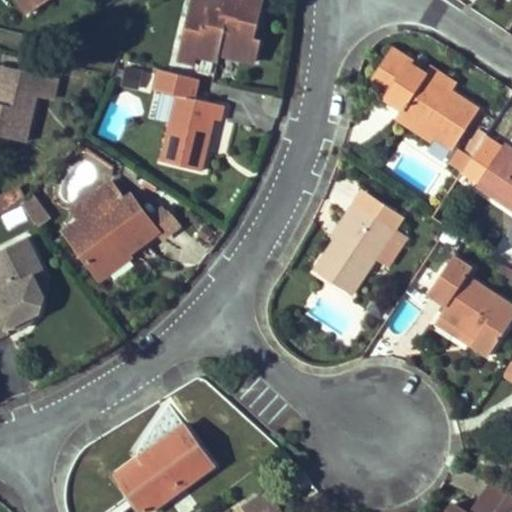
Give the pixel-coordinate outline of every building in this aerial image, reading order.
[(217,61),(219,53),(255,63),(261,41),(254,39),(264,2),(257,0),(219,0),(219,3),(206,0),(192,0),(177,58),(196,63),(198,56),(217,61)] [(403,109),(400,114),(435,137),(452,149),(479,108),(453,91),(457,83),(432,67),(428,74),(411,64),(413,61),(394,49),(371,84),(388,96),(387,98),(403,109)] [(122,62),(118,74),(138,80),(141,68),(122,62)] [(37,95),(42,75),(5,66),(0,88),(0,136),(27,142),(37,95)] [(56,100),(60,79),(42,75),(37,95),(56,100)] [(178,94),(161,160),(201,170),(214,119),(221,121),(225,105),(178,94)] [(277,117),(280,119),(285,100),(270,96),(268,101),(268,106),(269,111),(272,115),(277,117)] [(397,119),(432,142),(435,137),(400,114),(397,119)] [(466,154),(472,158),(488,133),(482,129),(466,154)] [(501,141),(488,133),(472,158),(484,166),(501,141)] [(511,149),(506,145),(478,186),(511,209),(511,149)] [(93,212),(99,220),(72,239),(96,272),(125,251),(128,255),(158,234),(160,232),(152,221),(134,196),(126,201),(113,183),(87,201),(93,212)] [(21,206),(22,205),(26,200),(20,188),(13,192),(21,206)] [(375,215),(383,202),(362,189),(354,201),(375,215)] [(0,198),(0,216),(21,206),(13,192),(0,198)] [(26,200),(22,205),(37,226),(50,217),(33,193),(26,200)] [(87,201),(76,210),(83,219),(93,212),(87,201)] [(375,215),(354,201),(346,213),(351,216),(336,239),(316,269),(352,294),(377,256),(395,228),(403,215),(383,202),(375,215)] [(152,221),(160,232),(158,234),(164,242),(182,229),(168,209),(152,221)] [(72,239),(99,220),(93,212),(83,219),(66,231),(72,239)] [(351,216),(346,213),(330,235),(336,239),(351,216)] [(390,265),(408,236),(395,228),(377,256),(390,265)] [(37,316),(37,315),(44,298),(34,278),(44,273),(27,239),(0,252),(0,277),(7,291),(0,294),(0,339),(10,334),(8,330),(37,316)] [(102,280),(130,258),(128,255),(125,251),(96,272),(102,280)] [(476,337),(471,345),(488,357),(511,319),(511,306),(467,275),(472,267),(455,255),(429,293),(447,305),(442,313),(476,337)] [(511,279),(511,269),(506,266),(501,273),(511,279)] [(34,278),(44,298),(49,284),(44,273),(34,278)] [(307,321),(355,334),(364,299),(316,287),(307,321)] [(442,313),(437,322),(471,345),(476,337),(442,313)] [(27,333),(28,332),(37,316),(8,330),(27,333)] [(511,379),(511,360),(503,374),(511,379)] [(148,465),(124,483),(144,511),(146,511),(212,465),(185,426),(142,457),(148,465)] [(148,465),(142,457),(117,474),(124,483),(148,465)] [(511,459),(493,457),(491,470),(511,473),(511,459)] [(449,511),(511,511),(511,497),(490,483),(479,501),(486,506),(482,511),(464,511),(454,505),(449,511)] [(275,511),(279,510),(267,491),(235,511),(275,511)] [(482,511),(486,506),(479,501),(471,511),(482,511)]
